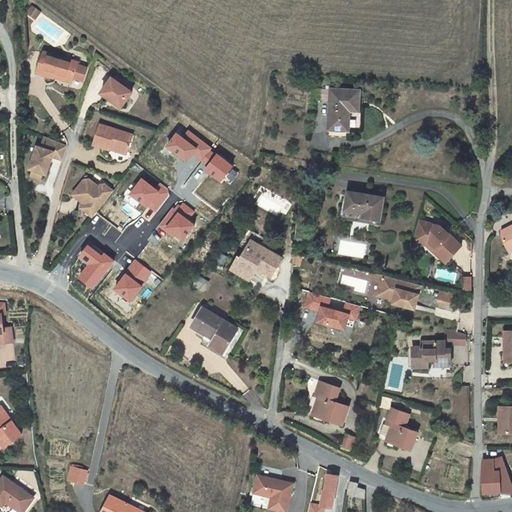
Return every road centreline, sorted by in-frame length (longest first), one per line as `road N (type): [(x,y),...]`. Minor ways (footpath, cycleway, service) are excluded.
road 1 (residential): [(473,511),(475,288),(487,171)]
road 2 (tertiary): [(36,285),(121,348),(266,422)]
road 3 (residential): [(8,51),(21,279)]
road 4 (residential): [(36,285),(77,130)]
